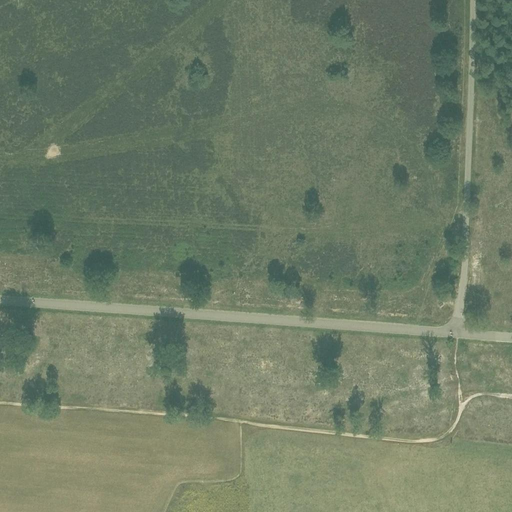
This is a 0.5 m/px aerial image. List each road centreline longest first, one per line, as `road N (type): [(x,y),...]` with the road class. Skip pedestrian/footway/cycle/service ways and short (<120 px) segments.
road 1 (unclassified): [(456,333),(0,300)]
road 2 (unclassified): [(456,333),(472,0)]
